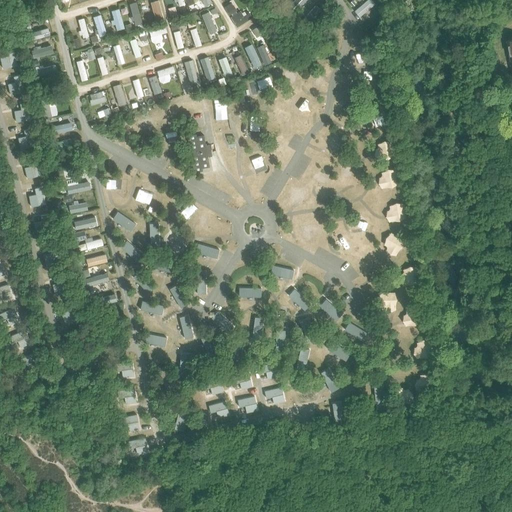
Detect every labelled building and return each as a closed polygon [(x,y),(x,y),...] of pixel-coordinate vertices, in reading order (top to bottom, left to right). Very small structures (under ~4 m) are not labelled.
[(157,0),(150,2),(156,23),(163,21),(157,0)] [(359,5),(353,0),(351,0),(347,4),(353,11),(359,5)] [(366,0),(354,11),(359,18),(375,4),(370,0),(366,0)] [(136,2),(130,4),(135,25),(142,24),(136,2)] [(225,5),(228,14),(237,11),(234,2),(225,5)] [(175,7),(168,9),(170,17),(177,16),(175,7)] [(230,17),(238,27),(250,18),(242,8),(230,17)] [(119,9),(111,11),(116,31),(124,29),(119,9)] [(209,12),(201,15),(208,34),(216,32),(209,12)] [(100,15),(93,17),(99,37),(107,35),(100,15)] [(149,17),(142,19),(145,27),(151,25),(149,17)] [(77,20),(82,38),(88,36),(83,18),(77,20)] [(193,19),(185,21),(188,28),(195,25),(193,19)] [(258,25),(251,29),(255,37),(262,34),(258,25)] [(167,26),(150,29),(152,42),(169,39),(167,26)] [(196,26),(190,28),(194,45),(201,43),(196,26)] [(30,31),(31,39),(50,36),(49,28),(30,31)] [(113,30),(107,32),(110,38),(115,36),(113,30)] [(137,33),(140,42),(147,40),(144,31),(137,33)] [(179,31),(173,33),(177,48),(183,47),(179,31)] [(120,39),(122,47),(129,45),(127,37),(120,39)] [(80,47),(78,38),(72,40),(74,48),(80,47)] [(135,39),(130,41),(135,58),(141,56),(135,39)] [(231,43),(223,47),(225,53),(234,50),(231,43)] [(254,68),(262,64),(252,43),(245,46),(254,68)] [(257,46),(264,64),(272,61),(265,43),(257,46)] [(31,50),(34,58),(54,52),(52,44),(31,50)] [(119,45),(112,47),(117,65),(124,63),(119,45)] [(92,51),(85,53),(88,61),(95,59),(92,51)] [(362,51),(361,64),(374,64),(374,52),(362,51)] [(161,52),(154,55),(156,61),(164,58),(161,52)] [(241,74),(248,73),(243,53),(236,55),(241,74)] [(198,57),(201,66),(211,63),(208,54),(198,57)] [(220,58),(223,77),(232,75),(228,56),(220,58)] [(18,71),(14,57),(1,61),(4,75),(18,71)] [(103,57),(97,59),(101,76),(107,74),(103,57)] [(82,59),(76,61),(81,82),(88,80),(82,59)] [(55,62),(37,68),(39,76),(58,70),(55,62)] [(206,76),(213,73),(209,64),(202,67),(206,76)] [(189,73),(184,74),(186,84),(197,82),(194,65),(187,67),(189,73)] [(160,82),(171,81),(170,73),(175,72),(174,66),(158,68),(160,82)] [(321,71),(309,75),(312,83),(323,79),(321,71)] [(155,76),(149,78),(154,95),(160,92),(155,76)] [(24,92),(21,78),(7,81),(10,95),(24,92)] [(139,78),(133,80),(137,97),(144,95),(139,78)] [(255,94),(265,91),(262,83),(252,86),(255,94)] [(120,84),(112,86),(118,106),(126,104),(120,84)] [(89,94),(93,104),(107,100),(104,90),(89,94)] [(290,105),(298,112),(311,99),(303,92),(290,105)] [(43,115),(57,115),(56,96),(43,97),(43,115)] [(29,117),(27,103),(13,105),(15,119),(29,117)] [(217,103),(211,111),(219,116),(224,108),(217,103)] [(118,106),(110,109),(109,106),(103,109),(106,117),(120,112),(118,106)] [(71,121),(53,125),(55,133),(73,129),(71,121)] [(25,136),(18,138),(20,149),(34,146),(31,129),(23,131),(25,136)] [(325,144),(334,146),(337,136),(327,133),(325,144)] [(209,145),(205,146),(203,135),(195,137),(194,134),(187,136),(193,172),(201,171),(200,169),(209,167),(208,164),(207,157),(211,156),(209,145)] [(391,139),(376,143),(380,159),(395,156),(391,139)] [(31,166),(24,168),(27,179),(41,175),(37,158),(30,160),(31,166)] [(379,177),(380,186),(397,185),(397,169),(382,169),(382,177),(379,177)] [(322,174),(313,181),(316,185),(325,177),(322,174)] [(63,192),(91,191),(91,184),(63,185),(63,192)] [(35,194),(28,196),(31,207),(45,204),(42,187),(34,189),(35,194)] [(134,200),(151,204),(155,191),(138,187),(134,200)] [(295,202),(305,197),(301,187),(290,192),(295,202)] [(70,214),(81,212),(79,199),(67,200),(70,214)] [(388,220),(406,219),(404,202),(387,204),(388,220)] [(118,212),(112,219),(130,232),(136,224),(118,212)] [(41,222),(34,223),(36,234),(50,232),(47,214),(40,216),(41,222)] [(96,220),(79,223),(80,229),(97,226),(96,220)] [(150,246),(159,246),(158,224),(149,224),(150,246)] [(79,250),(104,245),(102,237),(93,239),(92,236),(86,237),(85,231),(75,233),(77,242),(78,242),(79,250)] [(396,256),(405,239),(390,232),(384,244),(389,246),(387,251),(396,256)] [(338,248),(347,251),(351,239),(342,236),(338,248)] [(127,241),(121,248),(137,262),(143,255),(127,241)] [(198,243),(195,253),(216,259),(219,250),(198,243)] [(50,253),(43,255),(47,266),(61,262),(56,245),(49,247),(50,253)] [(88,266),(108,261),(106,253),(86,258),(88,266)] [(152,259),(150,268),(171,273),(173,264),(152,259)] [(399,270),(403,285),(420,280),(415,265),(399,270)] [(272,266),(270,274),(291,279),(293,270),(272,266)] [(82,270),(86,285),(105,281),(103,273),(91,276),(89,268),(82,270)] [(133,277),(147,294),(155,287),(141,271),(133,277)] [(197,271),(197,294),(206,294),(206,272),(197,271)] [(59,283),(52,285),(55,296),(69,292),(65,275),(57,277),(59,283)] [(8,284),(0,286),(0,296),(2,302),(12,298),(8,284)] [(178,285),(169,289),(180,309),(189,304),(178,285)] [(239,288),(239,297),(261,297),(261,288),(239,288)] [(294,289),(287,296),(304,311),(310,304),(294,289)] [(326,299),(319,306),(336,321),(342,314),(326,299)] [(141,302),(139,310),(161,315),(163,306),(141,302)] [(68,311),(61,313),(65,324),(79,319),(73,303),(66,305),(68,311)] [(14,308),(0,313),(0,319),(1,321),(6,319),(9,326),(20,321),(14,308)] [(405,309),(405,324),(417,324),(417,309),(405,309)] [(218,311),(211,319),(227,334),(234,326),(218,311)] [(188,316),(179,318),(184,339),(193,337),(188,316)] [(253,316),(250,339),(261,341),(264,317),(253,316)] [(349,322),(344,330),(363,342),(368,334),(349,322)] [(25,330),(9,337),(12,343),(17,341),(20,348),(31,343),(25,330)] [(285,331),(276,331),(275,353),(284,353),(285,331)] [(145,333),(143,342),(165,347),(167,338),(145,333)] [(208,335),(201,338),(209,360),(217,357),(208,335)] [(417,359),(431,354),(425,338),(416,342),(418,347),(413,349),(417,359)] [(330,339),(325,346),(343,360),(349,352),(330,339)] [(238,365),(247,344),(239,340),(229,361),(238,365)] [(301,348),(295,370),(304,372),(310,350),(301,348)] [(181,352),(179,375),(188,376),(190,353),(181,352)] [(33,353),(17,360),(20,367),(26,365),(29,371),(39,367),(33,353)] [(131,361),(114,364),(115,371),(121,370),(122,378),(134,376),(131,361)] [(275,362),(258,366),(260,373),(265,372),(267,379),(278,377),(275,362)] [(158,371),(167,392),(175,388),(167,368),(158,371)] [(320,373),(330,393),(339,389),(329,369),(320,373)] [(248,372),(231,377),(233,384),(239,382),(241,389),(252,387),(248,372)] [(431,386),(427,373),(420,375),(421,379),(414,381),(417,390),(431,386)] [(219,378),(202,382),(204,389),(210,388),(212,395),(223,392),(219,378)] [(388,407),(384,385),(374,387),(378,408),(388,407)] [(401,403),(414,399),(409,385),(396,390),(401,403)] [(281,387),(264,391),(266,398),(272,397),(273,404),(284,401),(281,387)] [(134,388),(117,391),(118,398),(124,397),(125,404),(137,402),(134,388)] [(254,396),(237,400),(239,407),(245,406),(246,413),(257,410),(254,396)] [(342,400),(333,402),(335,417),(345,416),(342,400)] [(225,401),(208,406),(210,413),(216,411),(218,418),(229,415),(225,401)] [(180,408),(174,430),(182,432),(188,410),(180,408)] [(136,414),(119,418),(121,425),(127,424),(128,431),(139,429),(136,414)] [(145,438),(128,441),(129,449),(135,447),(137,454),(148,452),(145,438)]
